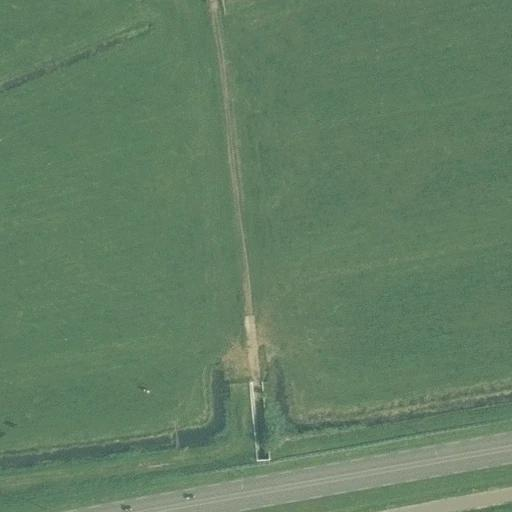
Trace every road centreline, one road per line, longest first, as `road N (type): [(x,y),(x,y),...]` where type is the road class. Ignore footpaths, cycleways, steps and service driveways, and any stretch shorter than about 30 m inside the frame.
road 1 (track): [(215,0),(269,511)]
road 2 (primary): [(162,511),(511,451)]
